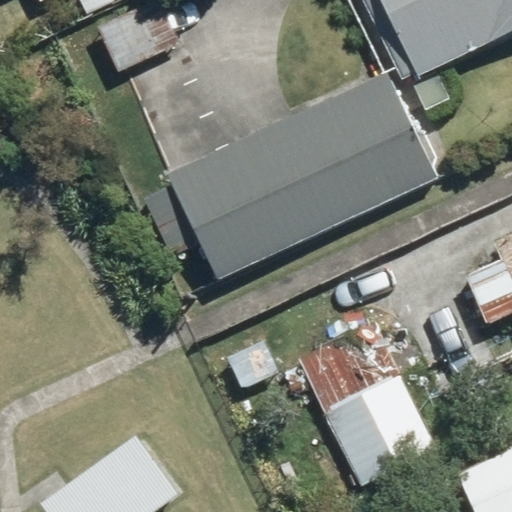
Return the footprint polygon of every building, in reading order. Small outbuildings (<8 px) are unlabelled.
[(155,0),(95,30),(119,78),(180,48),(155,0)] [(511,0),(363,0),(407,90),(413,86),(427,114),(452,103),(439,74),(511,39),(511,0)] [(389,77),(169,176),(219,285),(440,181),(389,77)] [(511,317),(511,235),(496,242),(504,262),(466,278),(486,328),(511,317)] [(299,361),(363,489),(439,452),(375,324),(299,361)] [(511,511),(511,433),(450,463),(473,511),(511,511)] [(138,441),(43,511),(156,511),(179,496),(138,441)]
